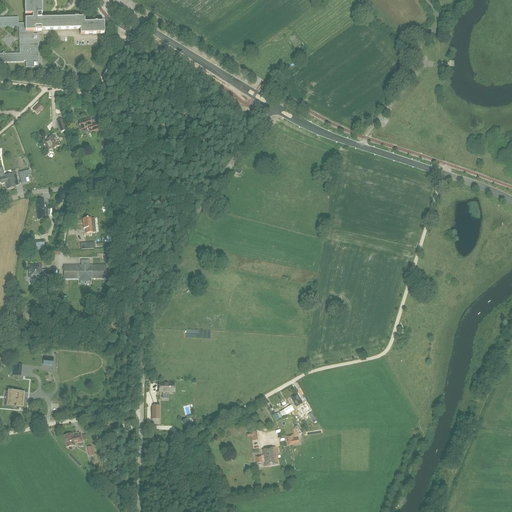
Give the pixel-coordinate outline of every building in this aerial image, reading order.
[(0,62),(24,62),(24,61),(26,61),(26,63),(26,67),(26,68),(34,68),(39,68),(38,35),(33,35),(31,35),(31,33),(31,32),(33,32),(41,31),(42,31),(42,30),(80,29),(80,34),(104,34),(104,23),(84,23),(84,18),(82,18),(80,18),(46,19),(45,19),(41,19),(41,3),(41,1),(40,0),(25,0),(26,15),(32,15),(33,19),(28,19),(26,19),(26,22),(26,24),(18,24),(18,18),(15,18),(9,18),(0,18),(0,62)] [(37,114),(43,108),(39,104),(33,110),(37,114)] [(91,125),(89,118),(79,121),(81,129),(88,127),(90,132),(99,129),(97,123),(91,125)] [(60,132),(66,130),(63,119),(57,121),(60,132)] [(52,149),(60,145),(55,137),(56,136),(55,133),(49,136),(50,138),(47,139),(48,140),(44,142),(48,150),(52,148),(52,149)] [(111,140),(111,138),(106,140),(106,141),(105,141),(108,150),(115,148),(112,139),(111,140)] [(25,176),(30,175),(29,170),(19,173),(21,184),(26,182),(25,176)] [(3,173),(0,173),(0,178),(1,184),(5,183),(6,189),(15,187),(15,186),(14,180),(17,180),(15,171),(12,172),(12,174),(4,176),(3,173)] [(45,216),(48,216),(48,209),(44,209),(43,200),(36,200),(38,220),(45,219),(45,216)] [(90,218),(82,219),(83,229),(85,229),(86,233),(96,231),(96,227),(91,228),(90,218)] [(89,265),(89,260),(81,260),(81,265),(64,265),(64,279),(79,279),(79,281),(91,281),(91,279),(106,279),(106,265),(89,265)] [(42,265),(29,265),(30,278),(42,278),(45,278),(45,275),(54,275),(54,270),(42,270),(42,265)] [(13,375),(21,376),(22,365),(14,364),(13,375)] [(40,390),(52,389),(52,381),(39,381),(40,390)] [(174,383),(159,383),(159,393),(163,393),(163,398),(169,398),(169,393),(174,393),(174,383)] [(14,407),(16,407),(16,406),(18,406),(18,404),(18,403),(23,403),(23,399),(19,399),(19,393),(19,392),(16,392),(7,391),(6,396),(9,396),(9,400),(6,400),(5,404),(8,405),(8,406),(14,406),(14,407)] [(296,407),(303,403),(298,394),(291,398),(296,407)] [(308,403),(298,409),(302,415),(311,409),(308,403)] [(279,410),(272,414),(275,419),(282,415),(279,410)] [(317,421),(315,418),(313,413),(308,415),(311,420),(312,420),(313,423),(317,421)] [(192,427),(187,418),(182,421),(187,430),(192,427)] [(158,428),(158,430),(162,430),(162,421),(154,421),(154,428),(158,428)] [(257,440),(256,432),(250,433),(247,434),(247,437),(251,437),(252,441),(257,440)] [(73,436),(73,434),(64,436),(66,447),(75,445),(74,443),(82,442),(81,435),(73,436)] [(294,439),(293,434),(286,436),(286,438),(287,438),(288,441),(287,441),(288,445),(299,443),(298,438),(294,439)] [(269,460),(270,466),(278,465),(275,447),(266,449),(266,453),(268,452),(268,456),(270,456),(271,459),(269,460)] [(262,462),(264,462),(265,467),(270,466),(269,460),(271,459),(270,456),(268,456),(268,452),(266,453),(266,449),(262,450),(263,456),(262,456),(255,457),(257,464),(263,463),(262,462)]
